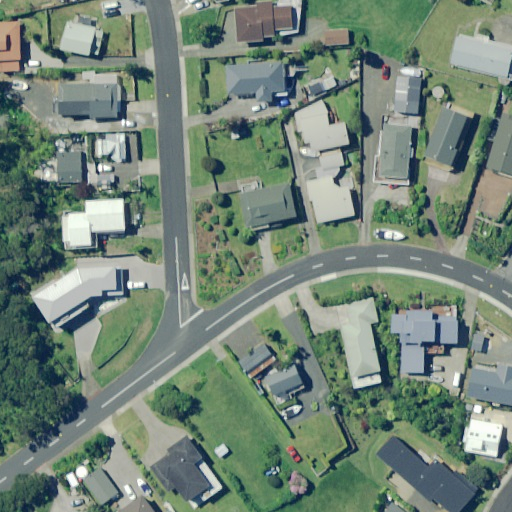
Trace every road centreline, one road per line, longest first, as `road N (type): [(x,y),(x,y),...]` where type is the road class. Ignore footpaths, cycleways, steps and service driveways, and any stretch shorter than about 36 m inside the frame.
road 1 (residential): [(190,339),(292,275),(356,257),(419,259),(511,295)]
road 2 (residential): [(190,339),(180,323),(172,55),(155,0)]
road 3 (residential): [(0,485),(190,339)]
